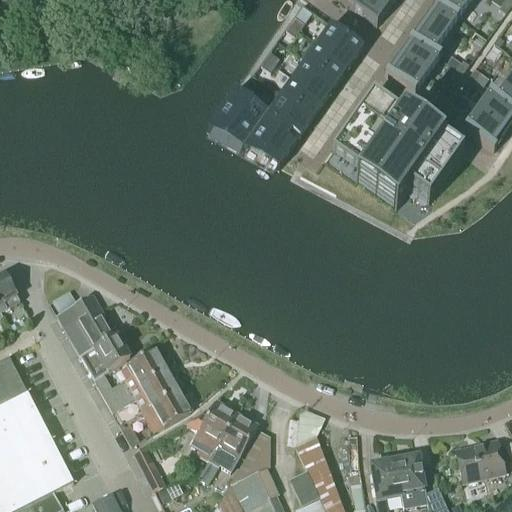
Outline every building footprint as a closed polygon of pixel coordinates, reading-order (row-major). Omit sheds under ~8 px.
[(15,0),(18,14),(38,11),(36,0),(15,0)] [(36,0),(38,11),(57,8),(55,0),(36,0)] [(331,156),(324,166),(326,167),(354,187),(397,217),(413,228),(426,209),(427,210),(445,222),(492,157),(505,139),(511,129),(511,0),(440,0),(435,7),(434,9),(432,11),(423,25),(411,42),(409,44),(398,61),(397,62),(385,80),(384,81),(372,97),(365,107),(362,111),(348,131),(341,141),(338,146),(335,149),(334,151),(331,156)] [(336,0),(334,3),(376,32),(388,14),(367,0),(336,0)] [(367,0),(388,14),(398,0),(367,0)] [(293,22),(288,29),(299,37),(304,30),(293,22)] [(288,29),(284,36),(294,43),(299,37),(288,29)] [(313,45),(312,46),(350,72),(353,68),(363,53),(361,52),(352,46),(333,32),(329,30),(323,38),(317,47),(313,45)] [(306,55),(300,63),(336,89),(337,90),(347,76),(350,72),(312,46),(306,55)] [(268,58),(264,65),(274,72),(279,65),(268,58)] [(292,82),(291,84),(325,107),(328,103),(337,90),(336,89),(300,63),(299,65),(303,67),(300,71),(292,82)] [(264,65),(259,71),(269,79),(274,72),(264,65)] [(276,98),(275,99),(311,124),(312,125),(322,111),(325,107),(291,84),(280,100),(276,98)] [(249,85),(244,92),(255,99),(259,93),(257,91),(249,85)] [(244,92),(239,99),(250,106),(255,99),(244,92)] [(214,123),(206,134),(208,136),(209,135),(212,131),(225,138),(245,149),(267,119),(263,116),(263,115),(262,115),(255,110),(250,106),(239,99),(239,98),(235,95),(234,95),(225,107),(214,123)] [(263,115),(263,116),(267,119),(300,143),(303,139),(312,125),(311,124),(275,99),(268,109),(263,115)] [(267,119),(245,149),(262,158),(278,167),(279,168),(277,171),(275,173),(278,174),(279,173),(280,171),(284,165),(283,164),(287,159),(290,154),(291,155),(295,150),(287,144),(291,138),(299,144),(300,143),(267,119)] [(0,282),(0,317),(0,318),(19,308),(5,282),(1,284),(0,282)] [(60,322),(56,324),(78,362),(111,343),(90,305),(77,312),(60,322)] [(111,343),(78,362),(79,364),(90,380),(93,386),(103,380),(112,374),(128,364),(115,341),(111,343)] [(103,380),(93,386),(106,409),(164,376),(152,355),(126,370),(133,381),(124,386),(111,394),(103,380)] [(30,405),(17,380),(8,363),(0,366),(0,418),(1,420),(30,405)] [(164,376),(106,409),(111,418),(135,405),(142,417),(176,397),(164,376)] [(176,397),(142,417),(154,439),(188,419),(176,397)] [(51,447),(43,430),(33,410),(30,405),(1,420),(0,419),(0,511),(27,511),(53,499),(73,489),(51,447)] [(201,419),(183,429),(184,430),(196,437),(196,438),(193,444),(189,450),(198,455),(195,461),(207,468),(235,421),(214,408),(206,421),(201,419)] [(207,468),(197,484),(207,490),(218,471),(229,478),(233,470),(238,462),(239,463),(256,434),(235,421),(207,468)] [(130,451),(138,447),(129,431),(121,435),(130,451)] [(280,511),(276,501),(277,501),(265,475),(269,473),(270,442),(259,437),(228,490),(229,490),(215,511),(280,511)] [(340,511),(315,444),(294,454),(305,478),(321,511),(340,511)] [(511,465),(511,445),(503,451),(511,465)] [(462,489),(504,479),(496,447),(454,457),(462,489)] [(152,497),(165,491),(144,453),(133,459),(152,497)] [(408,461),(393,464),(400,499),(400,502),(402,511),(418,511),(426,511),(445,511),(437,494),(423,500),(417,463),(409,464),(408,461)] [(378,470),(369,471),(373,493),(371,494),(374,511),(385,511),(384,505),(400,502),(400,499),(393,464),(377,466),(378,470)] [(321,511),(305,478),(288,485),(300,511),(321,511)] [(60,511),(53,499),(27,511),(60,511)] [(92,511),(117,511),(111,500),(91,510),(92,511)]
